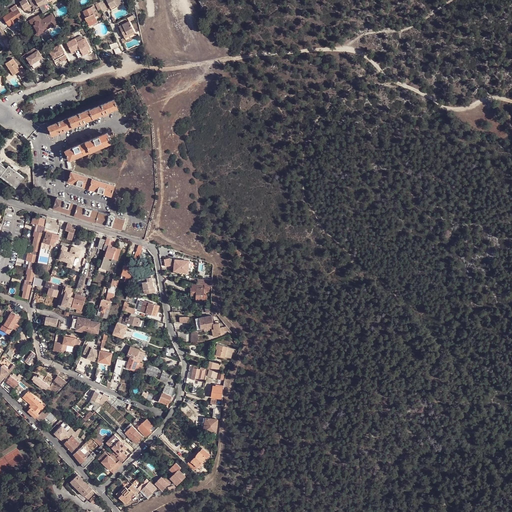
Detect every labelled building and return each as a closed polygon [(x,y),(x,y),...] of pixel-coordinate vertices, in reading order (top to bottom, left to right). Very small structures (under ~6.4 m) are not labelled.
[(27,0),(22,0),(20,1),(24,9),(30,4),(27,0)] [(48,0),(36,0),(37,1),(39,6),(40,7),(41,10),(51,5),(48,0)] [(103,0),(99,2),(101,8),(103,11),(108,9),(103,0)] [(87,17),(95,14),(94,13),(92,7),(91,7),(84,10),(87,17)] [(4,17),(10,25),(12,23),(13,24),(17,21),(16,21),(19,19),(23,16),(19,9),(16,11),(17,12),(15,13),(13,11),(4,17)] [(39,14),(29,20),(38,36),(45,32),(45,31),(52,27),(52,28),(59,24),(53,13),(42,19),(39,14)] [(129,21),(119,26),(125,36),(135,31),(129,21)] [(126,40),(136,35),(135,31),(125,36),(126,40)] [(90,50),(84,38),(78,41),(76,37),(68,41),(73,51),(76,49),(80,46),(84,54),(90,50)] [(61,44),(50,50),(57,63),(68,57),(61,44)] [(80,46),(76,49),(80,56),(84,54),(80,46)] [(122,53),(119,46),(113,48),(116,54),(122,53)] [(31,50),(26,53),(28,56),(25,58),(30,66),(44,57),(39,49),(33,53),(31,50)] [(13,58),(6,63),(13,74),(21,70),(13,58)] [(37,83),(33,78),(30,79),(26,80),(22,82),(26,88),(29,86),(33,85),(37,83)] [(48,126),(53,136),(61,132),(62,133),(66,131),(65,130),(82,123),(82,124),(86,123),(86,122),(104,114),(105,115),(108,113),(108,112),(119,108),(115,99),(90,109),(90,108),(48,126)] [(107,133),(87,141),(91,151),(112,142),(107,133)] [(87,141),(66,150),(70,160),(91,151),(87,141)] [(13,168),(9,165),(7,168),(2,175),(17,187),(24,177),(17,171),(13,168)] [(93,178),(72,171),(69,181),(90,188),(93,178)] [(16,188),(17,187),(2,175),(1,176),(16,188)] [(115,184),(93,178),(90,188),(112,194),(115,184)] [(54,207),(97,220),(97,219),(122,227),(125,218),(114,215),(114,214),(111,212),(110,213),(57,197),(54,207)] [(44,226),(46,219),(35,215),(33,223),(38,224),(31,253),(28,253),(26,261),(30,261),(23,297),(29,299),(32,285),(33,286),(36,273),(38,262),(44,231),(45,226),(44,226)] [(73,224),(68,223),(66,230),(69,231),(67,238),(72,239),(76,229),(72,227),(73,224)] [(171,223),(168,226),(174,231),(178,228),(171,223)] [(38,262),(46,264),(48,249),(49,250),(51,250),(53,244),(44,242),(45,237),(46,237),(47,231),(44,231),(38,262)] [(59,234),(47,231),(46,237),(45,237),(44,242),(53,244),(56,245),(57,240),(58,240),(59,234)] [(116,247),(109,245),(111,238),(107,237),(103,249),(106,249),(115,252),(116,247)] [(121,249),(116,247),(115,252),(113,258),(117,260),(121,249)] [(105,251),(99,269),(108,273),(112,262),(113,258),(115,252),(106,249),(105,251)] [(60,253),(58,258),(69,262),(71,257),(60,253)] [(189,261),(175,259),(174,266),(177,267),(177,271),(187,273),(189,261)] [(46,264),(38,262),(36,273),(44,274),(46,264)] [(125,264),(122,274),(126,275),(125,279),(129,280),(131,276),(133,271),(128,270),(129,265),(125,264)] [(155,287),(152,274),(147,275),(148,277),(142,278),(144,289),(147,289),(147,293),(156,292),(156,287),(155,287)] [(116,287),(119,280),(113,278),(110,286),(111,286),(110,289),(111,289),(110,292),(111,293),(113,287),(116,287)] [(213,280),(198,278),(198,283),(205,284),(204,303),(207,303),(207,292),(212,292),(212,287),(207,286),(208,281),(212,281),(213,280)] [(47,281),(45,286),(50,287),(57,290),(59,285),(47,281)] [(196,302),(204,303),(205,284),(198,283),(198,288),(196,288),(196,293),(196,296),(196,302)] [(108,300),(112,301),(116,287),(113,287),(111,293),(110,292),(108,300)] [(71,306),(74,297),(73,297),(70,296),(72,292),(65,289),(63,294),(66,295),(63,304),(67,306),(67,305),(71,306)] [(74,298),(72,307),(78,308),(78,307),(82,308),(84,304),(84,300),(74,298)] [(110,308),(112,301),(108,300),(104,299),(102,306),(110,308)] [(148,306),(149,302),(144,300),(141,311),(146,313),(148,306)] [(160,305),(149,302),(148,306),(146,313),(156,316),(160,305)] [(11,313),(12,311),(15,306),(9,304),(6,308),(6,309),(11,313)] [(99,316),(107,318),(108,315),(110,308),(102,306),(99,316)] [(20,315),(12,311),(11,313),(4,325),(12,330),(13,328),(16,323),(20,315)] [(62,318),(51,315),(48,322),(59,325),(62,318)] [(139,317),(130,315),(129,317),(128,321),(128,322),(137,325),(139,317)] [(199,317),(201,328),(203,328),(207,327),(214,326),(214,328),(215,336),(221,335),(221,334),(226,333),(225,331),(230,330),(228,327),(227,326),(220,327),(219,322),(213,323),(212,315),(199,317)] [(91,318),(79,316),(76,330),(88,332),(88,331),(91,319),(91,318)] [(88,331),(99,333),(101,321),(91,319),(88,331)] [(123,337),(127,325),(122,323),(118,322),(117,324),(116,325),(113,334),(123,337)] [(1,329),(10,334),(12,330),(4,325),(1,329)] [(198,343),(199,331),(192,330),(191,342),(198,343)] [(76,337),(56,333),(53,349),(65,352),(66,345),(79,347),(80,339),(76,338),(76,337)] [(216,354),(225,356),(226,356),(228,347),(228,346),(217,344),(216,348),(218,348),(216,354)] [(98,361),(100,350),(96,349),(88,345),(84,353),(89,355),(94,358),(93,360),(98,361)] [(111,352),(104,351),(105,348),(104,348),(101,346),(100,350),(98,361),(104,362),(104,361),(109,362),(111,352)] [(131,346),(128,353),(129,353),(137,357),(140,349),(131,346)] [(33,358),(37,353),(30,348),(23,356),(26,359),(26,360),(29,363),(32,366),(37,361),(33,358)] [(127,367),(132,369),(135,363),(137,364),(138,363),(138,360),(136,359),(130,357),(127,367)] [(0,367),(0,378),(1,380),(3,378),(5,379),(7,377),(10,373),(16,365),(8,359),(6,359),(5,359),(3,359),(2,361),(0,363),(0,364),(1,366),(0,367)] [(126,361),(118,359),(113,380),(120,382),(124,365),(125,365),(126,361)] [(210,361),(208,369),(209,369),(217,371),(218,371),(220,363),(210,361)] [(87,369),(78,365),(76,370),(85,374),(87,369)] [(161,378),(164,370),(150,365),(147,372),(161,378)] [(203,381),(206,369),(201,368),(201,367),(194,365),(192,378),(203,381)] [(171,372),(164,369),(164,370),(161,378),(161,379),(168,381),(171,372)] [(217,371),(209,369),(208,373),(208,374),(208,375),(215,377),(217,371)] [(19,382),(22,379),(19,376),(18,377),(13,374),(11,376),(19,382)] [(62,387),(67,382),(58,375),(54,381),(62,387)] [(95,381),(101,384),(103,377),(97,375),(95,381)] [(15,388),(19,382),(11,376),(9,378),(7,381),(15,388)] [(166,385),(163,391),(172,395),(175,389),(166,385)] [(213,386),(212,397),(218,398),(222,398),(224,387),(222,387),(213,386)] [(98,402),(99,402),(103,394),(95,390),(92,399),(98,402)] [(29,411),(32,408),(35,404),(37,405),(39,403),(40,402),(29,391),(27,392),(22,398),(31,405),(27,409),(29,411)] [(169,404),(172,395),(163,391),(161,396),(159,401),(169,404)] [(110,396),(104,393),(103,394),(99,402),(102,404),(107,400),(110,396)] [(118,399),(110,396),(107,400),(112,405),(118,411),(126,402),(118,399)] [(98,402),(92,399),(90,402),(96,406),(97,405),(99,407),(102,404),(99,402),(98,402)] [(221,418),(222,405),(217,404),(213,403),(212,407),(216,408),(215,417),(221,418)] [(35,404),(32,408),(39,414),(42,410),(37,405),(35,404)] [(37,418),(39,415),(40,415),(39,414),(32,408),(29,411),(37,418)] [(52,422),(56,417),(49,410),(45,415),(46,416),(52,422)] [(87,416),(84,418),(85,419),(86,420),(89,418),(93,413),(91,412),(87,416)] [(218,419),(206,417),(206,422),(205,430),(217,432),(218,419)] [(142,432),(146,436),(151,431),(149,429),(153,425),(151,423),(149,421),(148,420),(144,424),(147,427),(142,432)] [(61,424),(62,425),(73,435),(75,433),(64,421),(61,424)] [(137,430),(141,434),(142,432),(147,427),(144,424),(137,430)] [(62,425),(55,433),(65,443),(73,435),(62,425)] [(136,442),(142,435),(141,434),(137,430),(132,425),(132,426),(126,432),(136,442)] [(120,428),(117,431),(124,438),(125,437),(123,435),(125,433),(120,428)] [(73,435),(65,443),(72,452),(80,443),(75,439),(75,438),(74,436),(73,435)] [(103,448),(105,446),(98,439),(96,441),(102,446),(103,448)] [(127,457),(123,452),(128,447),(120,439),(111,448),(115,451),(112,453),(119,460),(122,462),(127,457)] [(54,448),(49,442),(42,448),(48,454),(54,448)] [(83,445),(74,454),(85,467),(88,464),(95,457),(93,455),(92,454),(89,451),(85,447),(84,446),(83,445)] [(103,448),(102,446),(95,453),(97,455),(103,448)] [(148,458),(154,453),(150,448),(144,453),(148,458)] [(200,452),(188,465),(192,468),(195,471),(198,468),(197,467),(206,457),(207,459),(211,455),(203,448),(200,452)] [(98,458),(113,473),(123,464),(122,462),(119,460),(116,463),(105,452),(98,458)] [(173,472),(170,475),(178,483),(185,475),(180,470),(182,467),(177,462),(170,469),(173,472)] [(73,481),(84,493),(91,486),(80,474),(73,481)] [(163,475),(162,477),(169,484),(170,482),(163,475)] [(162,489),(169,484),(162,477),(161,476),(155,482),(162,489)] [(140,491),(149,481),(147,479),(141,485),(137,488),(139,490),(140,491)] [(137,488),(141,485),(136,480),(133,484),(137,488)] [(140,491),(147,497),(156,488),(149,481),(140,491)] [(133,484),(130,486),(131,488),(136,493),(139,490),(137,488),(133,484)] [(122,492),(126,487),(124,485),(116,494),(119,497),(122,493),(122,492)] [(84,493),(86,496),(93,488),(91,486),(84,493)] [(130,489),(129,488),(128,488),(126,487),(122,492),(122,493),(119,497),(126,503),(136,493),(131,488),(130,489)] [(86,496),(89,498),(95,494),(97,492),(93,488),(86,496)]
